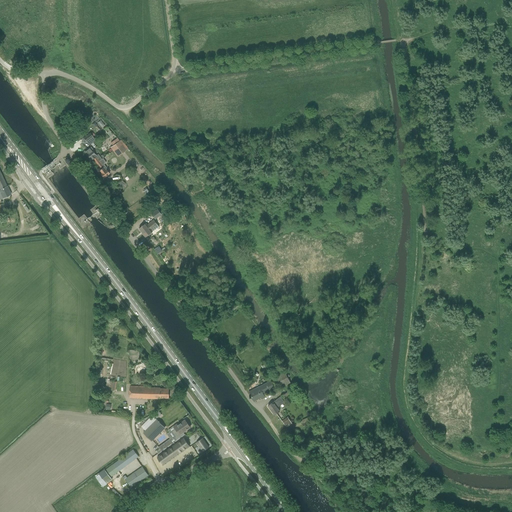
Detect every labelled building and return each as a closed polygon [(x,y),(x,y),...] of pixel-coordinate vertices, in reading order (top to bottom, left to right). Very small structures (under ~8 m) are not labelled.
[(83,138),(86,142),(93,136),(90,133),(83,138)] [(112,151),(120,145),(118,142),(111,148),(112,151)] [(121,145),(120,145),(112,151),(117,157),(125,151),(121,145)] [(92,159),(95,164),(101,159),(99,157),(97,159),(95,157),(96,156),(91,150),(91,151),(89,148),(84,152),(86,154),(85,155),(89,160),(89,159),(90,161),(92,159)] [(103,179),(109,174),(106,170),(106,169),(103,165),(106,163),(103,160),(108,157),(107,155),(102,159),(102,158),(101,159),(95,164),(99,168),(100,169),(98,171),(100,173),(100,174),(103,179)] [(0,199),(6,197),(11,195),(0,172),(0,199)] [(151,214),(155,219),(162,215),(157,209),(151,214)] [(145,237),(159,227),(153,220),(147,225),(146,224),(142,226),(141,226),(142,227),(138,229),(145,237)] [(279,388),(290,382),(285,371),(284,372),(280,363),(269,369),(270,369),(266,372),(269,377),(272,376),(279,388)] [(106,390),(116,390),(116,380),(106,380),(106,390)] [(274,387),(270,381),(249,392),(254,401),(264,396),(263,393),(274,387)] [(159,397),(160,397),(169,398),(169,388),(160,388),(149,387),(149,386),(129,386),(129,397),(159,398),(159,397)] [(297,394),(294,388),(282,395),(285,401),(297,394)] [(277,408),(281,404),(284,402),(280,396),(268,406),(274,415),(278,412),(278,411),(279,410),(277,408)] [(292,424),(288,417),(282,421),(286,427),(292,424)] [(301,420),(304,428),(311,425),(308,418),(301,420)] [(157,420),(144,433),(151,441),(165,428),(157,420)] [(185,420),(181,423),(174,427),(175,428),(172,431),(175,436),(173,437),(175,440),(184,434),(183,432),(186,431),(185,430),(190,427),(185,420)] [(183,438),(157,457),(162,465),(189,446),(183,438)] [(202,438),(196,442),(203,451),(209,447),(202,438)] [(167,441),(158,447),(161,451),(170,445),(167,441)] [(106,469),(111,476),(112,476),(119,471),(136,458),(139,456),(133,449),(129,452),(106,469)] [(125,475),(122,477),(124,479),(125,478),(125,479),(131,487),(148,475),(142,467),(142,466),(126,477),(125,475)] [(99,474),(95,477),(102,486),(106,484),(112,479),(104,469),(98,473),(99,474)]
